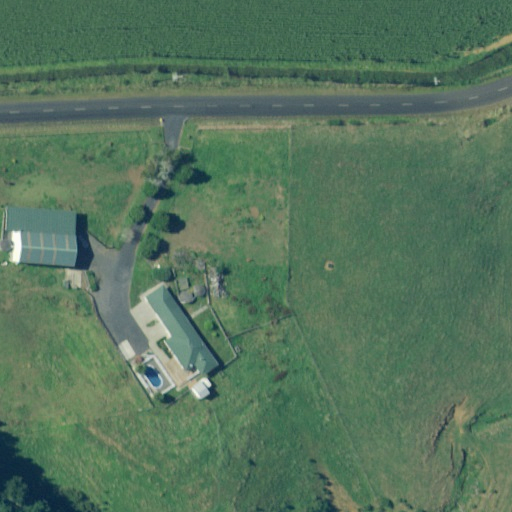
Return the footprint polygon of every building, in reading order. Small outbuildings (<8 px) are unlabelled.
[(23,212),(7,212),(7,224),(23,224),(23,212)] [(66,265),(68,234),(10,230),(8,261),(66,265)] [(89,233),(83,238),(99,256),(105,251),(89,233)] [(212,366),(160,284),(140,296),(165,335),(158,339),(178,371),(189,364),(196,376),(212,366)] [(106,308),(100,290),(90,294),(96,312),(106,308)] [(206,385),(200,376),(186,386),(194,398),(202,392),(200,389),(206,385)]
